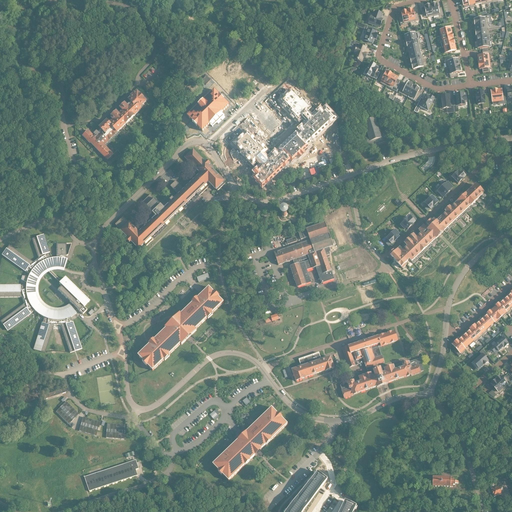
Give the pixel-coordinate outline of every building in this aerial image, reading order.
[(460,2),(462,9),(469,7),(469,9),(470,8),(469,5),(467,0),(461,0),(462,2),(460,2)] [(475,5),(473,0),(467,0),(469,5),(470,8),(475,7),(475,6),(475,5)] [(437,9),(436,4),(430,6),(433,17),(438,16),(439,17),(443,16),(441,8),(437,9)] [(422,13),(423,18),(426,17),(427,19),(433,17),(430,6),(430,5),(424,6),(425,12),(422,13)] [(406,10),(406,11),(409,22),(409,23),(418,21),(418,19),(417,14),(413,15),(412,10),(412,9),(406,10)] [(409,23),(409,22),(406,11),(406,10),(400,12),(401,13),(402,18),(398,19),(400,24),(400,26),(404,25),(403,24),(409,23)] [(379,28),(381,20),(380,19),(381,15),(374,12),(372,17),(371,16),(368,24),(379,28)] [(376,34),(374,33),(375,30),(367,27),(366,31),(368,31),(364,41),(373,44),(374,39),(376,40),(377,35),(376,35),(376,34)] [(441,37),(451,34),(450,28),(439,31),(438,31),(440,37),(441,37)] [(406,42),(418,39),(417,33),(404,36),(405,38),(406,42)] [(440,43),(442,42),(452,40),(452,37),(452,34),(451,34),(441,37),(440,37),(439,37),(440,43)] [(406,42),(407,47),(417,45),(419,44),(418,39),(406,42)] [(442,48),(444,48),(454,45),(452,40),(442,42),(440,43),(441,48),(442,48)] [(361,62),(362,58),(364,58),(366,54),(364,53),(365,50),(366,47),(358,44),(357,48),(356,47),(355,50),(355,51),(355,52),(354,54),(355,55),(354,60),(361,62)] [(419,44),(417,45),(407,47),(408,53),(420,50),(421,50),(419,44)] [(455,51),(454,45),(442,48),(443,48),(444,54),(455,51)] [(420,50),(408,53),(410,59),(421,56),(420,50)] [(482,56),(477,57),(478,63),(489,62),(488,52),(482,52),(482,56)] [(410,61),(411,64),(421,62),(424,61),(422,55),(421,56),(410,59),(409,59),(410,62),(410,61)] [(227,67),(218,75),(226,83),(225,83),(230,89),(229,90),(232,92),(233,91),(238,96),(247,88),(248,87),(250,84),(251,85),(252,84),(252,83),(265,70),(260,65),(261,64),(258,61),(257,62),(252,57),(243,66),(242,65),(237,70),(238,71),(234,75),(227,67)] [(454,57),(446,59),(447,62),(445,63),(446,69),(449,69),(449,68),(459,66),(459,65),(457,60),(454,60),(454,57)] [(423,67),(421,62),(411,64),(412,70),(423,67)] [(489,69),(490,68),(489,62),(478,63),(478,64),(479,69),(479,70),(482,69),(482,73),(490,72),(489,69)] [(370,64),(367,70),(365,70),(363,74),(369,78),(370,77),(376,80),(378,75),(375,73),(377,69),(375,68),(375,67),(374,66),(375,66),(371,64),(371,65),(370,64)] [(460,65),(459,65),(459,66),(449,68),(449,69),(450,74),(449,74),(450,78),(456,77),(455,73),(461,72),(460,65)] [(386,87),(392,75),(391,75),(391,74),(388,72),(387,73),(386,72),(385,75),(381,73),(377,81),(380,82),(380,83),(386,87)] [(399,82),(396,81),(397,78),(392,75),(386,87),(391,89),(392,87),(395,89),(399,82)] [(206,76),(201,80),(205,85),(210,80),(206,76)] [(398,93),(407,98),(413,87),(407,84),(406,86),(403,84),(398,93)] [(407,98),(416,103),(421,94),(418,92),(419,90),(413,87),(407,98)] [(215,123),(216,124),(216,123),(219,120),(220,120),(220,119),(223,116),(224,116),(223,115),(223,116),(221,114),(221,113),(228,106),(223,100),(219,96),(220,96),(219,95),(219,96),(214,90),(187,116),(192,122),(196,126),(202,132),(209,124),(209,125),(210,124),(212,121),(215,124),(215,123)] [(502,103),(504,102),(504,99),(502,99),(501,91),(497,92),(497,90),(490,91),(492,103),(498,103),(499,105),(503,105),(502,103)] [(238,141),(235,144),(236,145),(238,147),(238,148),(237,149),(240,152),(241,151),(243,154),(244,154),(243,155),(246,159),(245,160),(248,163),(249,162),(253,165),(256,162),(257,163),(258,164),(260,165),(261,167),(259,169),(257,172),(256,172),(254,174),(256,176),(252,179),(256,184),(257,184),(256,184),(262,190),(266,186),(267,188),(271,184),(269,183),(273,179),(274,178),(275,177),(277,175),(278,175),(279,173),(283,170),(285,171),(288,168),(287,166),(290,163),(292,164),(297,159),(299,161),(299,160),(304,155),(305,155),(303,154),(308,149),(308,148),(307,147),(310,144),(312,145),(315,142),(314,140),(318,136),(319,135),(320,134),(322,132),(323,132),(324,131),(328,127),(330,128),(333,125),(332,123),(336,120),(335,118),(330,114),(325,109),(322,113),(320,111),(317,113),(318,114),(315,116),(313,118),(311,116),(309,115),(309,114),(308,113),(311,109),(308,106),(309,105),(306,101),(305,102),(302,99),(301,100),(299,98),(298,97),(299,96),(296,93),(295,94),(291,91),(288,94),(287,93),(282,97),(283,99),(280,102),(283,105),(282,106),(285,110),(286,108),(289,112),(288,113),(291,116),(290,117),(293,120),(294,119),(297,122),(301,119),(303,120),(303,121),(304,122),(306,124),(304,126),(304,127),(302,129),(301,129),(299,131),(301,133),(297,136),(295,134),(294,134),(278,149),(278,150),(280,152),(280,153),(277,156),(275,154),(273,156),(273,157),(270,159),(267,161),(265,159),(265,158),(264,157),(262,156),(266,152),(263,149),(265,147),(262,144),(260,145),(257,142),(256,143),(253,140),(254,139),(251,136),(250,137),(247,134),(243,137),(242,135),(237,140),(238,141)] [(476,97),(475,97),(476,103),(477,103),(477,105),(482,104),(482,106),(483,109),(488,108),(487,95),(483,96),(483,92),(481,92),(481,91),(477,91),(477,92),(476,93),(476,97)] [(130,98),(128,100),(129,101),(125,105),(124,104),(120,109),(121,110),(117,113),(116,112),(113,115),(113,114),(110,116),(111,116),(111,117),(112,118),(107,122),(106,121),(99,128),(100,129),(97,133),(96,132),(94,134),(95,135),(93,136),(88,131),(83,136),(89,144),(90,143),(107,160),(112,155),(105,147),(118,134),(117,133),(140,110),(139,109),(146,102),(137,92),(135,93),(129,98),(130,98)] [(416,105),(419,107),(420,105),(427,109),(428,108),(430,109),(433,103),(431,101),(434,97),(433,97),(433,96),(430,94),(429,95),(426,93),(423,98),(422,100),(420,98),(416,105)] [(463,94),(455,95),(456,98),(452,98),(453,106),(456,105),(457,106),(465,105),(464,102),(466,102),(465,97),(464,97),(463,94)] [(448,96),(447,96),(447,95),(442,95),(442,97),(440,97),(441,104),(440,104),(440,109),(442,109),(449,108),(450,113),(454,113),(452,101),(452,102),(449,102),(448,96)] [(363,122),(367,135),(363,137),(366,147),(387,141),(383,131),(381,124),(377,126),(375,118),(363,122)] [(205,163),(192,150),(184,158),(200,174),(184,190),(175,181),(170,187),(178,195),(173,200),(172,199),(169,201),(171,202),(167,206),(163,203),(160,206),(150,195),(142,203),(156,217),(138,234),(123,217),(115,225),(128,239),(126,241),(129,243),(131,242),(138,250),(143,244),(146,247),(153,240),(151,237),(196,194),(198,197),(211,185),(215,190),(217,191),(225,184),(223,182),(208,166),(210,165),(207,161),(205,163)] [(459,171),(456,174),(454,172),(450,175),(453,178),(452,178),(457,184),(464,177),(463,177),(467,174),(462,169),(459,172),(459,171)] [(442,198),(449,191),(452,188),(447,183),(445,181),(436,189),(438,191),(437,192),(442,198)] [(444,215),(436,222),(433,219),(432,221),(431,220),(427,223),(425,225),(426,226),(424,228),(422,226),(418,231),(420,234),(416,238),(413,235),(404,244),(407,247),(402,252),(399,248),(394,253),(393,251),(389,255),(391,256),(390,257),(393,259),(392,259),(401,268),(402,268),(405,265),(405,264),(409,260),(411,262),(435,240),(440,235),(445,231),(444,230),(472,204),(479,198),(483,193),(475,186),(461,199),(460,198),(457,200),(458,201),(448,211),(447,210),(443,214),(444,215)] [(430,209),(430,210),(437,203),(432,197),(431,198),(429,196),(426,199),(427,201),(425,204),(422,207),(427,212),(430,209)] [(400,223),(402,225),(400,226),(404,230),(406,228),(407,229),(414,223),(414,222),(417,220),(412,215),(409,218),(405,222),(403,220),(400,223)] [(333,217),(327,219),(336,244),(341,242),(333,217)] [(315,268),(321,284),(334,280),(326,256),(330,255),(329,253),(330,252),(329,248),(333,247),(324,223),(305,229),(301,231),(298,232),(300,240),(304,239),(308,237),(309,241),(274,253),(278,266),(292,261),(294,265),(301,262),(301,261),(308,259),(307,256),(309,261),(304,262),(299,264),(290,267),(297,288),(306,285),(306,284),(310,283),(306,271),(312,269),(315,268)] [(386,239),(387,240),(384,242),(388,247),(391,244),(391,245),(398,238),(397,236),(398,235),(395,231),(394,232),(392,230),(388,233),(390,235),(386,239)] [(21,276),(20,280),(26,283),(25,286),(1,286),(0,286),(0,297),(21,298),(23,304),(0,321),(3,325),(4,327),(7,331),(14,326),(34,311),(36,313),(38,315),(41,316),(43,318),(36,341),(33,350),(38,351),(40,352),(44,353),(53,325),(60,325),(69,353),(74,352),(76,351),(80,349),(71,321),(70,318),(71,317),(72,316),(75,315),(75,314),(74,312),(77,310),(82,315),(86,311),(83,308),(88,302),(81,294),(77,291),(73,287),(64,278),(61,282),(50,271),(53,270),(56,270),(59,270),(62,271),(63,269),(66,260),(65,260),(65,256),(66,256),(67,256),(67,255),(68,255),(68,254),(71,244),(56,244),(56,245),(56,258),(50,259),(45,244),(42,235),(38,237),(36,238),(31,239),(38,259),(32,262),(8,245),(5,249),(6,249),(4,251),(1,255),(9,260),(29,275),(28,277),(21,276)] [(196,278),(197,280),(197,281),(198,283),(209,279),(207,273),(196,278)] [(213,293),(208,287),(197,298),(196,298),(191,303),(192,303),(180,314),(179,313),(175,318),(164,328),(165,329),(154,340),(153,339),(148,344),(149,345),(137,356),(142,361),(141,362),(146,367),(147,366),(152,371),(163,360),(164,361),(169,356),(169,355),(180,344),(181,345),(186,340),(196,331),(195,330),(207,319),(212,315),(212,314),(223,303),(218,298),(219,297),(214,292),(213,293)] [(505,299),(503,301),(511,310),(510,309),(511,307),(511,302),(506,297),(504,298),(505,299)] [(498,304),(507,314),(511,310),(503,301),(498,304)] [(502,318),(506,314),(507,314),(498,304),(495,306),(496,307),(493,309),(502,318)] [(490,312),(489,312),(487,314),(494,322),(494,323),(495,324),(500,319),(492,310),(490,312)] [(486,314),(487,315),(483,318),(491,327),(490,326),(494,323),(494,322),(487,314),(486,314)] [(487,332),(486,331),(491,327),(483,318),(479,322),(487,332)] [(474,326),(483,335),(487,332),(479,322),(478,322),(476,324),(474,326)] [(469,329),(478,339),(483,335),(474,326),(473,325),(471,327),(472,327),(469,329)] [(467,332),(465,333),(466,334),(474,343),(478,339),(469,329),(469,330),(470,330),(467,332)] [(423,371),(419,359),(416,360),(415,360),(402,365),(401,366),(400,364),(393,367),(393,366),(384,369),(384,368),(382,364),(383,363),(378,348),(397,341),(393,332),(375,338),(374,335),(364,338),(365,341),(358,344),(357,341),(349,343),(351,346),(342,349),(348,368),(357,365),(362,363),(361,362),(363,362),(366,369),(367,373),(372,371),(373,374),(370,375),(370,374),(359,378),(359,380),(353,382),(340,386),(344,399),(353,396),(353,395),(358,393),(375,387),(376,388),(397,381),(397,380),(410,376),(420,373),(419,372),(423,371)] [(461,337),(469,346),(473,343),(474,343),(466,334),(461,337)] [(502,338),(504,340),(492,351),(496,355),(499,352),(500,354),(505,349),(506,350),(510,347),(509,345),(510,345),(508,344),(511,342),(505,336),(502,338)] [(457,341),(464,349),(468,345),(469,346),(461,337),(457,341)] [(464,349),(457,341),(456,341),(454,343),(454,344),(452,346),(461,356),(466,351),(464,349)] [(477,371),(487,362),(484,358),(487,356),(482,350),(479,353),(481,355),(471,364),(477,371)] [(295,382),(305,378),(324,371),(324,372),(334,369),(330,357),(324,359),(323,357),(320,358),(318,353),(298,360),(301,367),(292,370),(295,382)] [(495,380),(504,390),(503,389),(506,385),(508,387),(511,384),(510,382),(511,381),(507,377),(506,378),(504,377),(502,379),(499,376),(499,377),(495,380)] [(492,392),(489,395),(493,398),(498,394),(499,395),(504,390),(495,380),(495,381),(494,381),(491,384),(490,384),(494,389),(491,391),(492,392)] [(42,396),(43,400),(65,393),(64,389),(42,396)] [(245,406),(250,403),(246,398),(242,401),(245,406)] [(78,415),(65,402),(55,412),(68,425),(78,415)] [(234,476),(250,461),(253,457),(253,458),(254,457),(253,457),(262,449),(265,445),(287,425),(281,418),(282,418),(278,414),(277,414),(271,408),(249,429),(246,432),(237,440),(237,441),(234,444),(230,448),(218,459),(212,465),(213,465),(217,470),(218,471),(217,472),(221,476),(222,475),(223,476),(228,481),(234,476)] [(214,411),(209,415),(213,419),(213,420),(214,421),(218,417),(217,416),(217,415),(214,411)] [(95,437),(100,423),(82,417),(78,431),(95,437)] [(105,438),(123,440),(124,425),(106,424),(105,438)] [(138,460),(86,477),(91,491),(139,475),(138,470),(140,469),(138,460)] [(325,479),(317,473),(312,478),(311,477),(309,480),(310,481),(294,503),(291,502),(283,511),(302,511),(303,511),(302,510),(319,488),(320,489),(326,481),(327,480),(325,479)] [(432,477),(432,487),(452,487),(452,485),(454,485),(454,480),(453,480),(453,478),(432,477)] [(499,488),(498,487),(491,490),(493,497),(501,494),(501,493),(502,497),(510,495),(505,481),(498,483),(499,487),(499,488)] [(343,505),(340,511),(353,511),(356,507),(346,502),(344,501),(343,505)]
